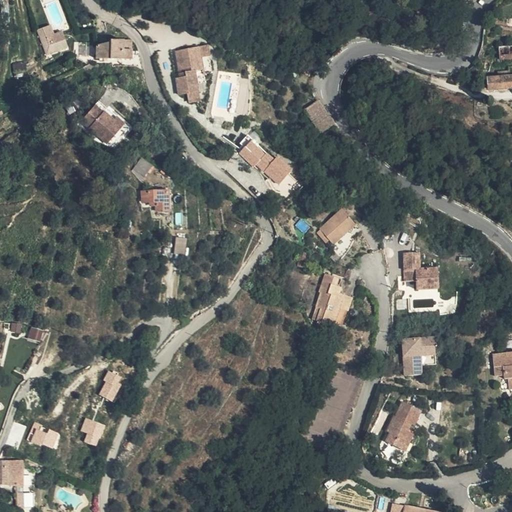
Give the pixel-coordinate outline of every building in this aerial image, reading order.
[(48,52),(64,46),(60,37),(52,41),(48,31),(41,34),(48,52)] [(502,56),(511,55),(511,43),(502,44),(502,56)] [(107,47),(105,48),(105,53),(105,55),(104,57),(103,58),(99,62),(95,64),(129,64),(129,47),(128,45),(127,45),(107,45),(107,47)] [(105,53),(105,48),(101,49),(102,52),(102,55),(101,56),(99,59),(95,62),(95,64),(99,62),(103,58),(104,57),(105,55),(105,53)] [(197,55),(204,82),(211,80),(204,53),(197,55)] [(197,84),(204,82),(197,55),(174,61),(180,84),(187,82),(188,86),(197,84)] [(511,74),(492,76),(493,89),(511,87),(511,74)] [(206,90),(204,82),(197,84),(199,92),(206,90)] [(199,92),(197,84),(188,86),(181,88),(178,89),(182,104),(190,102),(201,99),(199,92)] [(203,107),(201,99),(190,102),(193,109),(203,107)] [(110,140),(121,128),(96,104),(79,124),(103,146),(110,140)] [(334,123),(325,111),(311,121),(320,133),(334,123)] [(334,123),(320,133),(330,144),(337,138),(340,143),(346,139),(334,123)] [(126,133),(121,128),(110,140),(115,145),(126,133)] [(238,153),(278,186),(291,170),(252,137),(238,153)] [(141,157),(131,170),(142,178),(152,165),(141,157)] [(153,171),(150,173),(159,180),(153,171)] [(159,180),(150,173),(142,178),(148,187),(159,180)] [(171,202),(150,202),(151,212),(154,212),(154,215),(158,216),(158,221),(171,221),(171,202)] [(348,243),(359,232),(344,217),(323,238),(338,253),(348,243)] [(363,236),(359,232),(348,243),(351,247),(363,236)] [(175,237),(174,254),(185,254),(186,237),(175,237)] [(427,292),(449,289),(446,268),(428,271),(425,255),(411,258),(415,285),(426,283),(427,292)] [(326,332),(350,341),(361,309),(349,305),(350,300),(345,297),(347,290),(335,286),(328,304),(331,305),(326,319),(331,321),(326,332)] [(41,340),(43,330),(30,328),(28,338),(41,340)] [(435,354),(445,354),(445,342),(414,344),(415,380),(431,379),(431,370),(425,370),(425,360),(431,360),(435,359),(435,354)] [(109,370),(97,394),(112,401),(124,377),(109,370)] [(86,390),(95,393),(99,379),(89,377),(86,390)] [(395,447),(415,457),(424,440),(417,436),(424,423),(427,425),(431,417),(413,407),(406,422),(404,421),(396,437),(399,438),(395,447)] [(84,418),(80,431),(86,433),(83,442),(98,446),(105,424),(84,418)] [(32,423),(27,441),(54,449),(59,431),(32,423)] [(23,466),(11,465),(9,479),(11,480),(8,489),(19,491),(23,466)] [(37,468),(23,466),(19,491),(28,492),(29,483),(35,484),(37,468)] [(414,503),(402,500),(400,509),(413,511),(414,503)]
